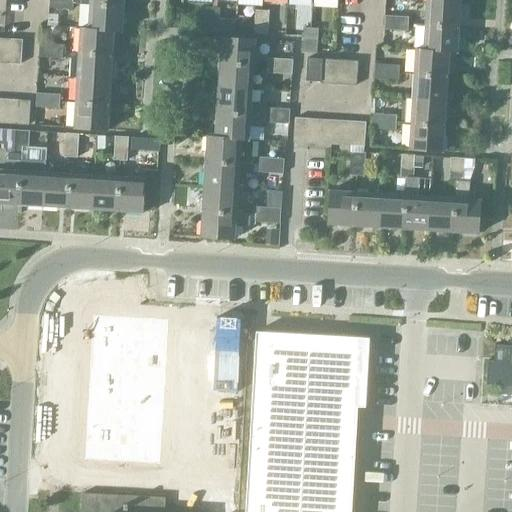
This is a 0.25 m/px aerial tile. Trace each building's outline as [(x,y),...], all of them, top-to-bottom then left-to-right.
[(50,0),(50,8),(61,8),(61,0),(50,0)] [(61,0),(61,8),(73,9),(74,2),(73,0),(61,0)] [(427,0),(425,25),(460,27),(461,2),(427,0)] [(90,3),(89,28),(88,28),(115,30),(115,31),(123,31),(124,6),(90,3)] [(206,7),(206,19),(219,20),(220,8),(206,7)] [(256,10),(255,22),(269,23),(269,11),(256,10)] [(59,15),(49,15),(49,27),(59,27),(59,15)] [(385,29),(397,30),(397,17),(386,16),(385,29)] [(237,17),(237,32),(248,33),(249,17),(237,17)] [(397,17),(397,30),(408,31),(409,17),(397,17)] [(219,20),(206,19),(205,30),(219,31),(219,20)] [(269,23),(255,22),(254,33),(268,34),(269,23)] [(425,25),(424,49),(424,50),(450,52),(458,53),(460,27),(425,25)] [(81,27),(79,53),(113,55),(115,31),(115,30),(88,28),(89,28),(81,27)] [(304,28),(303,40),(318,41),(319,28),(304,28)] [(221,37),(220,63),(254,65),(255,39),(221,37)] [(0,62),(9,63),(11,39),(0,38),(0,62)] [(11,39),(9,63),(21,64),(23,40),(11,39)] [(318,41),(303,40),(302,52),(317,53),(318,41)] [(39,57),(51,57),(52,44),(40,43),(39,57)] [(52,44),(51,57),(63,58),(64,45),(52,44)] [(416,49),(414,74),(448,76),(450,52),(424,50),(424,49),(416,49)] [(72,52),(70,77),(77,77),(112,80),(113,55),(79,53),(72,52)] [(268,73),(280,74),(281,59),(269,58),(268,73)] [(306,81),(321,82),(323,59),(308,58),(306,81)] [(281,59),(280,74),(292,75),(293,60),(281,59)] [(321,83),(333,84),(335,60),(323,59),(321,82),(321,83)] [(333,84),(345,85),(346,61),(335,60),(333,84)] [(346,61),(345,85),(357,86),(358,61),(346,61)] [(220,63),(218,88),(252,90),(254,65),(220,63)] [(375,79),(387,80),(388,65),(376,64),(375,79)] [(388,65),(387,80),(399,81),(400,66),(388,65)] [(414,74),(412,99),(447,101),(448,76),(414,74)] [(77,77),(76,102),(110,104),(112,80),(77,77)] [(218,88),(217,112),(265,115),(266,108),(266,104),(252,103),(252,90),(218,88)] [(36,106),(48,107),(49,94),(37,93),(36,106)] [(49,94),(48,107),(60,108),(60,94),(49,94)] [(6,123),(17,124),(19,100),(7,99),(6,123)] [(412,99),(411,124),(445,126),(447,101),(412,99)] [(19,100),(17,124),(29,125),(31,101),(19,100)] [(110,104),(76,102),(74,128),(108,130),(110,104)] [(217,112),(215,136),(215,137),(241,139),(249,140),(250,127),(265,128),(265,123),(277,123),(278,109),(266,108),(265,115),(217,112)] [(278,109),(277,123),(289,124),(290,109),(278,109)] [(371,129),(384,129),(385,115),(372,114),(371,129)] [(385,115),(384,129),(396,130),(397,115),(385,115)] [(294,142),(306,143),(307,119),(295,118),(294,142)] [(306,143),(317,144),(319,119),(307,119),(306,143)] [(317,144),(329,144),(331,120),(319,119),(317,144)] [(329,144),(341,145),(342,121),(331,120),(329,144)] [(341,145),(352,146),(354,121),(342,121),(341,145)] [(354,121),(352,146),(364,147),(366,122),(354,121)] [(445,126),(411,124),(409,149),(443,151),(445,126)] [(17,130),(16,142),(29,143),(30,131),(17,130)] [(66,133),(65,145),(78,146),(79,134),(66,133)] [(116,136),(115,148),(128,149),(129,137),(116,136)] [(206,161),(240,163),(252,164),(254,140),(249,140),(241,139),(215,137),(215,136),(207,136),(206,161)] [(29,143),(16,142),(15,153),(28,154),(29,143)] [(78,146),(65,145),(64,157),(78,157),(78,146)] [(128,149),(115,148),(114,160),(127,160),(128,149)] [(351,152),(350,163),(365,164),(365,153),(351,152)] [(0,203),(18,205),(21,162),(22,155),(9,154),(8,170),(0,169),(0,203)] [(401,154),(401,166),(414,167),(415,155),(401,154)] [(259,172),(271,173),(272,158),(260,157),(259,172)] [(272,158),(271,173),(283,173),(284,159),(272,158)] [(451,158),(450,169),(464,170),(464,158),(451,158)] [(206,161),(204,186),(238,188),(240,163),(206,161)] [(43,206),(45,172),(46,164),(21,162),(18,205),(43,206)] [(365,164),(350,163),(350,175),(364,176),(365,164)] [(45,172),(43,206),(68,208),(70,174),(71,165),(58,165),(57,173),(45,172)] [(401,166),(400,177),(407,178),(407,177),(414,177),(414,167),(401,166)] [(455,198),(452,232),(478,234),(481,199),(468,199),(469,182),(463,181),(464,170),(450,169),(449,181),(456,181),(455,198)] [(68,208),(93,209),(95,175),(70,174),(68,208)] [(93,209),(117,211),(120,177),(95,175),(93,209)] [(120,177),(117,211),(143,212),(145,178),(120,177)] [(406,195),(403,229),(428,230),(430,196),(418,196),(419,178),(414,177),(407,177),(407,178),(406,195)] [(204,186),(203,211),(237,213),(238,188),(204,186)] [(329,224),(354,226),(356,192),(331,190),(329,224)] [(354,226),(379,227),(381,193),(356,192),(354,226)] [(379,227),(403,229),(406,195),(381,193),(379,227)] [(428,230),(452,232),(455,198),(430,196),(428,230)] [(256,221),(268,222),(269,208),(257,207),(256,221)] [(269,208),(268,222),(280,223),(281,208),(269,208)] [(237,213),(203,211),(201,236),(235,238),(236,225),(250,225),(251,214),(237,213)] [(100,319),(90,460),(159,465),(167,324),(100,319)] [(256,331),(246,511),(351,511),(361,362),(361,353),(282,348),(283,333),(256,331)] [(486,385),(502,386),(501,402),(511,402),(511,345),(494,344),(493,360),(487,360),(486,385)] [(165,511),(166,498),(83,493),(81,511),(165,511)]
